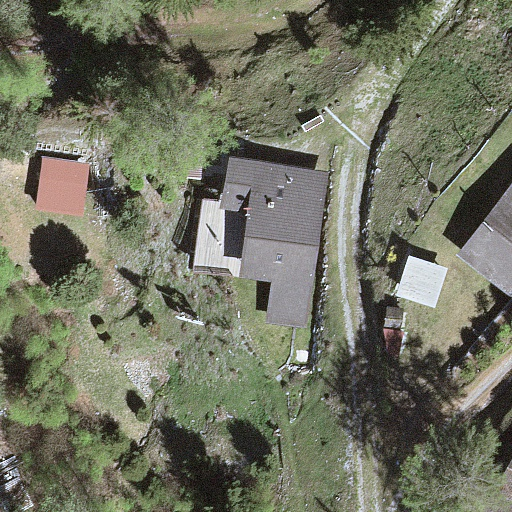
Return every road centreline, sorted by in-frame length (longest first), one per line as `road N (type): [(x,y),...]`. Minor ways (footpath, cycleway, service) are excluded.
road 1 (track): [(367,511),(348,205),(371,103),(440,0)]
road 2 (track): [(308,0),(234,37),(0,45)]
road 3 (track): [(511,366),(467,407),(401,511)]
